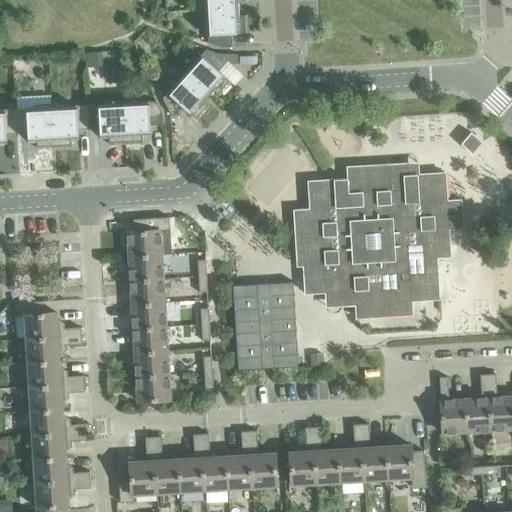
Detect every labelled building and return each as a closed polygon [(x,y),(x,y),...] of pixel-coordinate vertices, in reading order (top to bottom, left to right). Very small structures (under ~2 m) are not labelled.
[(204,0),(206,10),(238,8),(237,1),(246,1),(245,0),(204,0)] [(238,8),(206,10),(208,43),(222,48),(232,47),(231,34),(248,33),(247,15),(238,16),(238,8)] [(205,50),(184,74),(208,95),(213,90),(219,96),(231,82),(218,71),(227,61),(219,54),(205,50)] [(101,52),(84,53),(84,67),(102,67),(101,52)] [(219,54),(227,61),(231,65),(237,65),(237,55),(219,54)] [(120,65),(106,66),(107,83),(121,82),(120,65)] [(208,95),(184,74),(162,99),(168,112),(176,119),(185,109),(197,120),(209,106),(203,101),(208,95)] [(156,102),(123,103),(125,144),(142,143),(141,135),(150,134),(149,126),(162,125),(162,115),(156,102)] [(123,103),(87,106),(88,129),(99,129),(100,137),(108,137),(108,145),(125,144),(123,103)] [(87,106),(51,108),(53,148),(70,147),(70,139),(78,138),(77,130),(88,129),(87,106)] [(51,108),(15,110),(17,134),(27,133),(28,141),(36,141),(37,149),(53,148),(51,108)] [(15,110),(0,110),(0,142),(6,142),(5,134),(17,134),(15,110)] [(460,144),(472,154),(482,143),(470,133),(460,144)] [(447,230),(461,229),(459,200),(445,200),(444,173),(390,176),(389,164),(346,166),(346,178),(308,181),(310,209),(294,210),(298,267),(304,267),(306,295),(354,292),(355,318),(412,314),(411,300),(439,298),(437,258),(449,258),(447,230)] [(127,232),(128,257),(161,255),(159,232),(169,231),(169,217),(133,220),(133,232),(127,232)] [(128,257),(130,281),(162,279),(161,255),(128,257)] [(197,261),(198,277),(206,276),(205,260),(197,261)] [(206,276),(198,277),(199,293),(207,293),(206,276)] [(130,281),(131,305),(164,303),(162,279),(130,281)] [(298,368),(293,283),(231,286),(237,371),(298,368)] [(25,316),(26,339),(81,336),(80,328),(64,329),(64,323),(56,324),(56,312),(43,313),(43,301),(17,303),(18,317),(25,316)] [(131,305),(133,329),(165,327),(164,303),(131,305)] [(200,309),(201,325),(209,325),(208,308),(200,309)] [(209,325),(201,325),(202,341),(210,341),(209,325)] [(133,329),(134,353),(167,351),(165,327),(133,329)] [(26,339),(28,363),(59,361),(58,351),(65,350),(65,345),(81,344),(81,336),(26,339)] [(134,353),(136,377),(168,375),(167,351),(134,353)] [(203,357),(204,373),(212,373),(211,356),(203,357)] [(28,363),(29,387),(84,384),(83,376),(67,377),(66,371),(59,372),(59,361),(28,363)] [(212,373),(204,373),(205,389),(213,389),(212,373)] [(487,375),(488,391),(496,390),(495,374),(487,375)] [(168,375),(136,377),(137,402),(170,400),(168,375)] [(481,391),(488,391),(487,375),(480,375),(481,391)] [(440,394),(448,393),(447,377),(439,378),(440,394)] [(29,387),(31,411),(62,409),(61,399),(68,398),(68,393),(84,392),(84,384),(29,387)] [(511,429),(511,396),(489,398),(491,430),(511,429)] [(489,398),(465,400),(467,432),(491,430),(489,398)] [(467,432),(465,400),(440,401),(442,433),(467,432)] [(31,411),(32,435),(87,432),(86,424),(70,425),(70,420),(62,420),(62,409),(31,411)] [(368,424),(360,425),(361,441),(369,440),(368,424)] [(361,441),(360,425),(352,425),(353,441),(361,441)] [(313,444),(312,427),(305,428),(306,444),(313,444)] [(320,427),(312,427),(313,444),(321,443),(320,427)] [(241,448),(249,448),(248,431),(240,432),(241,448)] [(248,431),(249,448),(257,447),(256,431),(248,431)] [(32,435),(34,459),(65,457),(64,447),(71,446),(71,441),(87,440),(87,432),(32,435)] [(201,451),(200,434),(193,435),(194,451),(201,451)] [(208,434),(200,434),(201,451),(209,450),(208,434)] [(146,454),(154,454),(152,437),(145,438),(146,454)] [(152,437),(154,454),(161,453),(160,437),(152,437)] [(386,447),(388,479),(411,477),(412,488),(425,487),(423,451),(411,451),(411,445),(386,447)] [(364,480),(388,479),(386,447),(362,448),(364,480)] [(340,482),(364,480),(362,448),(338,450),(340,482)] [(316,483),(340,482),(338,450),(314,451),(316,483)] [(291,485),(316,483),(314,451),(289,453),(291,485)] [(277,486),(275,453),(250,455),(252,487),(277,486)] [(250,455),(226,456),(228,489),(252,487),(250,455)] [(228,489),(226,456),(202,458),(204,490),(228,489)] [(34,459),(35,483),(90,480),(89,472),(73,473),(72,468),(65,468),(65,457),(34,459)] [(202,458),(178,459),(180,492),(204,490),(202,458)] [(180,492),(178,459),(154,461),(156,493),(180,492)] [(156,493),(154,461),(129,462),(130,476),(118,477),(120,503),(133,502),(133,495),(156,493)] [(497,466),(481,467),(481,475),(497,474),(497,466)] [(481,475),(481,467),(464,468),(465,476),(481,475)] [(90,480),(35,483),(37,508),(68,506),(67,495),(74,494),(74,489),(90,488),(90,480)] [(11,511),(11,500),(0,500),(0,511),(11,511)]
